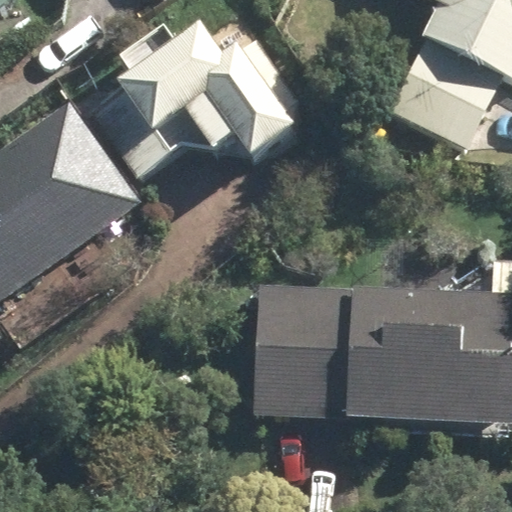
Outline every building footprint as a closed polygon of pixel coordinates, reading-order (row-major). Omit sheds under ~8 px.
[(0,0),(0,25),(30,0),(0,0)] [(405,113),(484,153),(511,99),(511,0),(457,0),(463,3),(405,113)] [(11,40),(24,58),(48,40),(35,24),(11,40)] [(104,124),(150,189),(198,155),(280,169),(320,138),(264,57),(250,67),(228,38),(104,124)] [(0,170),(0,317),(2,321),(156,211),(84,111),(0,170)] [(273,420),(511,432),(511,303),(279,290),(273,420)]
